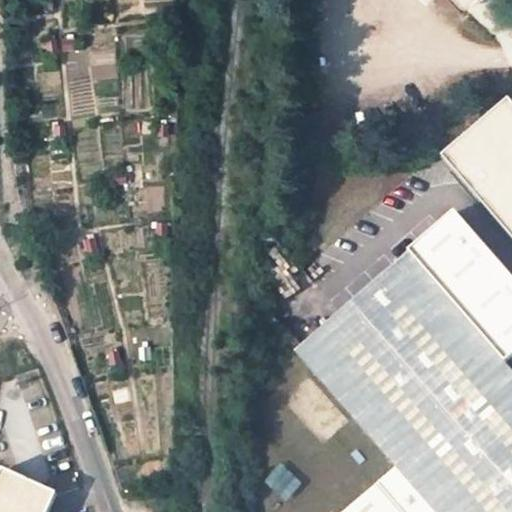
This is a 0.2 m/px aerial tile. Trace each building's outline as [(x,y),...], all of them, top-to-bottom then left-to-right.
[(454,0),(464,9),(473,0),(454,0)] [(511,240),(511,105),(445,161),(511,240)] [(511,278),(455,213),(408,254),(506,363),(511,357),(511,278)] [(511,511),(511,370),(506,363),(408,254),(296,352),(379,446),(397,469),(377,487),(399,511),(511,511)] [(50,511),(58,494),(3,470),(0,476),(0,498),(24,491),(30,511),(50,511)] [(399,511),(377,487),(349,511),(399,511)] [(0,498),(0,511),(30,511),(24,491),(0,498)]
